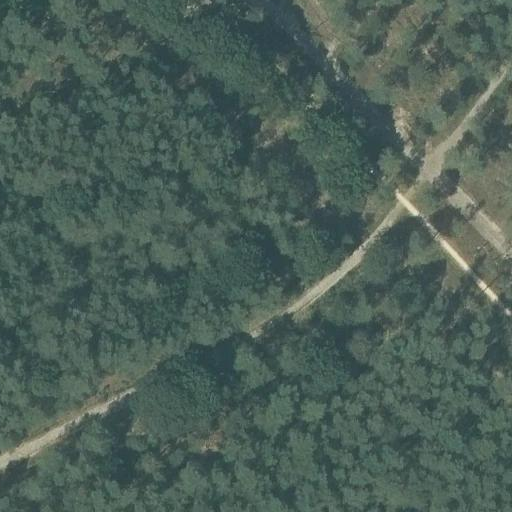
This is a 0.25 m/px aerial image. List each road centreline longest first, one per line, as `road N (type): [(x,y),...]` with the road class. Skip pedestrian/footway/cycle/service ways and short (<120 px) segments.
road 1 (track): [(511,60),(436,176),(336,276),(221,357),(0,469)]
road 2 (track): [(252,0),(511,250)]
